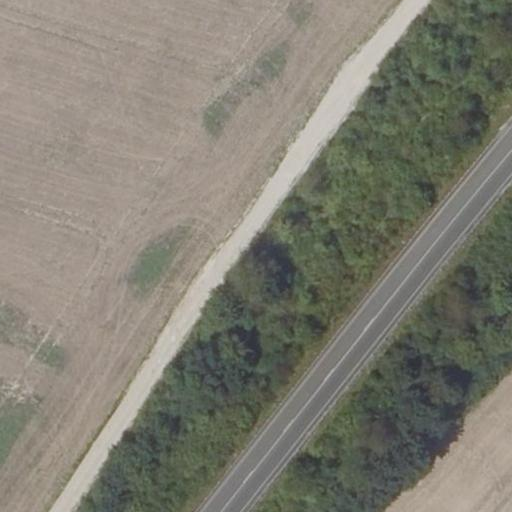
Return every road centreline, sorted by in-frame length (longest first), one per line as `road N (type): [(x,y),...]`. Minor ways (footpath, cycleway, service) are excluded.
road 1 (track): [(77,511),(231,282),(453,0)]
road 2 (tertiary): [(220,511),(511,152)]
